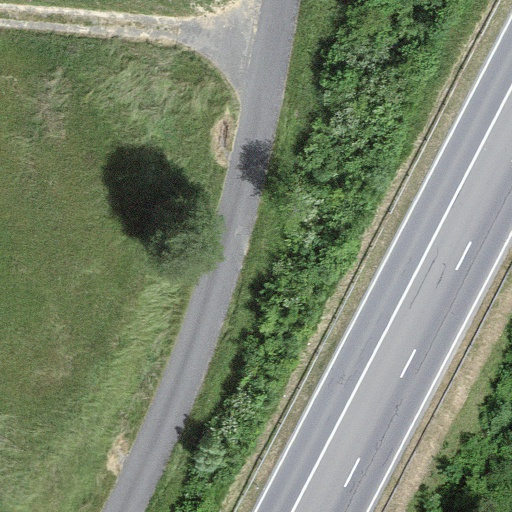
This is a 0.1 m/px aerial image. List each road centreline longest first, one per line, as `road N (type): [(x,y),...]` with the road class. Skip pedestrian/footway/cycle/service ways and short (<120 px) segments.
road 1 (unclassified): [(280,0),(222,265),(124,511)]
road 2 (primary): [(511,127),(314,511)]
road 3 (track): [(0,16),(275,36)]
